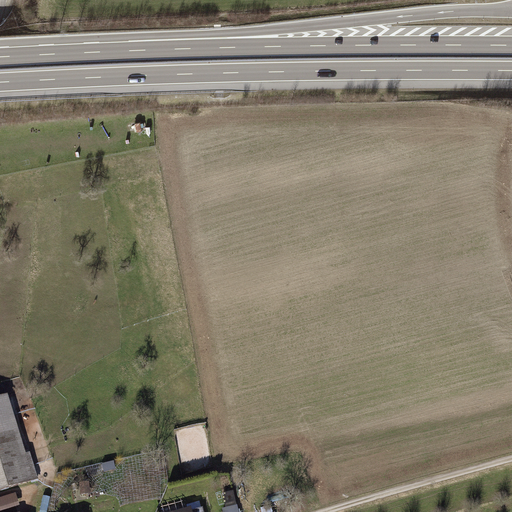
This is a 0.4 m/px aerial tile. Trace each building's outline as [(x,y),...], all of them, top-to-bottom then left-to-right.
[(0,491),(39,481),(32,455),(28,457),(11,397),(0,399),(0,491)] [(177,428),(184,470),(213,466),(207,424),(177,428)] [(92,483),(82,485),(83,496),(93,494),(92,483)] [(235,491),(223,493),(226,507),(238,504),(235,491)] [(0,511),(21,511),(17,496),(0,501),(0,511)]
